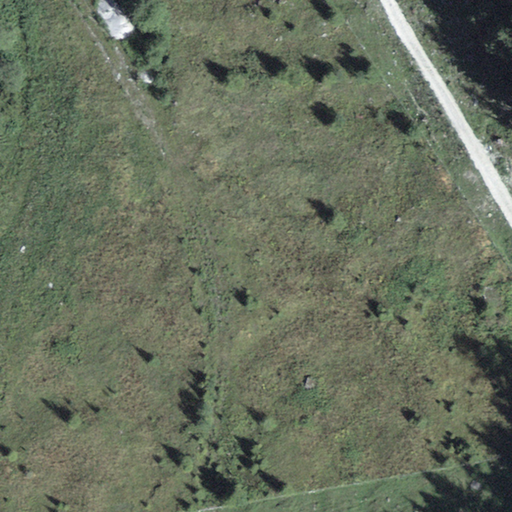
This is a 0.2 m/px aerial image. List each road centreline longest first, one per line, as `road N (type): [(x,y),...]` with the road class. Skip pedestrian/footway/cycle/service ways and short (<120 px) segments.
road 1 (track): [(211,511),(220,304),(192,213),(136,89),(71,0)]
road 2 (track): [(511,207),(389,0)]
